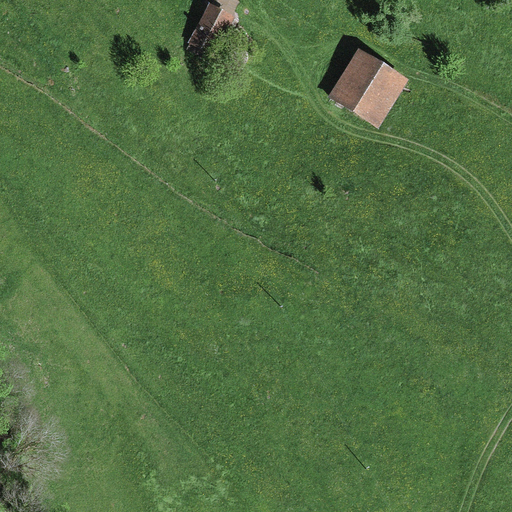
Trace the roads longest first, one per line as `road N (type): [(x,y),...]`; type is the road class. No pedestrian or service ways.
road 1 (track): [(511,240),(455,169),(356,138)]
road 2 (track): [(511,131),(410,62)]
